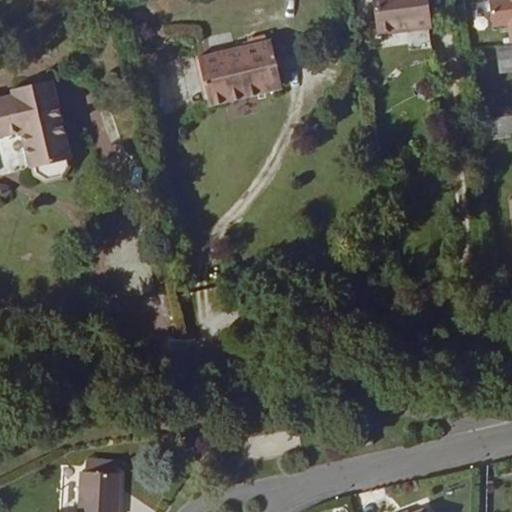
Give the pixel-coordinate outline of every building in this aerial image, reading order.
[(362,0),(368,43),(422,35),(417,0),(362,0)] [(509,24),(511,44),(511,0),(489,0),(493,26),(509,24)] [(291,33),(219,52),(231,101),(295,84),(289,53),(295,52),(291,33)] [(511,44),(495,46),(498,72),(511,71),(511,44)] [(0,144),(19,140),(28,176),(69,164),(51,85),(10,96),(11,99),(0,102),(0,144)] [(511,135),(511,115),(491,118),(493,138),(511,135)] [(240,437),(243,458),(298,450),(296,430),(240,437)] [(120,467),(88,467),(87,480),(120,481),(120,467)] [(120,511),(123,481),(120,481),(87,480),(81,480),(79,511),(120,511)]
